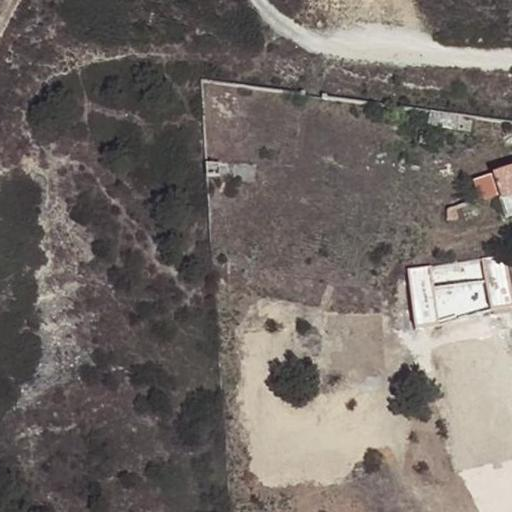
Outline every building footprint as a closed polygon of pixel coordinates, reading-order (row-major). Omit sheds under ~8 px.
[(457,116),(423,111),(422,127),(455,130),(457,116)] [(206,164),(207,176),(221,175),(221,164),(206,164)] [(245,179),(271,179),(271,166),(246,166),(245,179)] [(511,167),(471,180),(479,203),(498,198),(500,202),(511,197),(511,167)] [(511,197),(500,202),(506,221),(511,218),(511,197)] [(333,269),(343,261),(336,253),(325,260),(333,269)] [(511,310),(511,294),(506,260),(482,264),(491,315),(511,310)] [(473,289),(469,267),(440,274),(444,294),(473,289)] [(439,331),(428,276),(407,280),(418,336),(439,331)]
